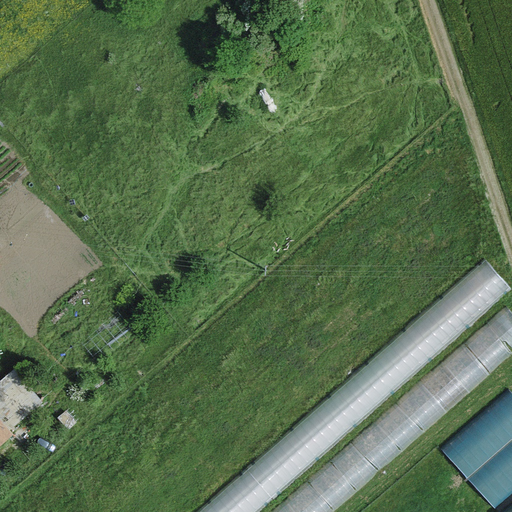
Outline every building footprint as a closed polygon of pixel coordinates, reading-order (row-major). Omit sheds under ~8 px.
[(45,511),(99,511),(463,192),(439,165),(45,511)] [(118,511),(171,511),(480,240),(457,213),(118,511)] [(199,511),(257,511),(511,289),(486,260),(199,511)] [(511,313),(507,308),(274,511),(333,511),(511,355),(511,313)] [(511,387),(447,446),(500,504),(511,492),(511,387)]
